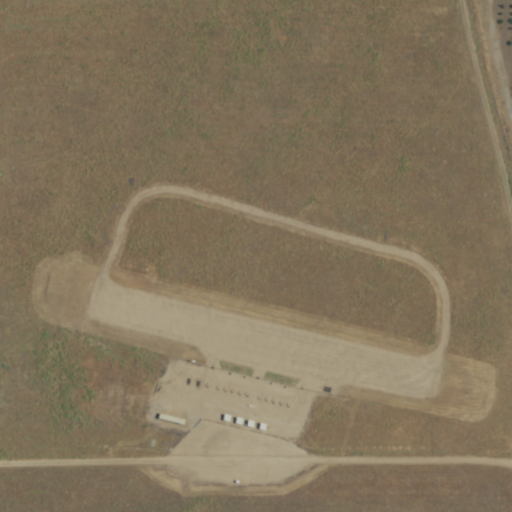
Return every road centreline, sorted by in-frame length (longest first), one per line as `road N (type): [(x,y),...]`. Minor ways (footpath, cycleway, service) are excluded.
road 1 (track): [(511,454),(0,465)]
road 2 (track): [(511,236),(460,0)]
